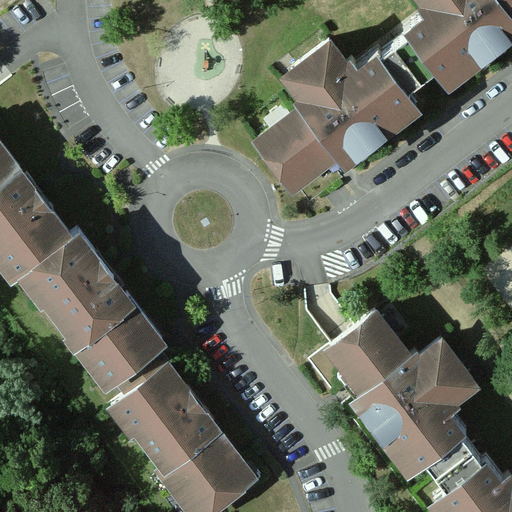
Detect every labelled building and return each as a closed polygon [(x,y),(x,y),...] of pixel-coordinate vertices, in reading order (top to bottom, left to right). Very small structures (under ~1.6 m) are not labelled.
[(511,0),(408,0),(414,8),(394,23),(399,29),(374,48),(370,43),(350,58),(343,50),(340,52),(322,30),(273,68),(291,91),(285,95),(289,101),(245,134),(286,187),(315,165),(324,176),(334,168),(329,163),(337,157),(339,160),(415,103),(405,89),(431,69),(440,82),(511,28),(511,0)] [(0,139),(0,273),(4,278),(10,273),(31,302),(35,299),(56,326),(54,328),(97,384),(154,341),(160,337),(120,284),(121,282),(95,248),(92,250),(70,221),(66,224),(54,208),(56,207),(27,169),(24,171),(0,139)] [(402,472),(419,459),(439,485),(423,498),(433,511),(511,511),(511,462),(508,465),(506,462),(498,468),(484,449),(478,453),(462,432),(468,426),(451,404),(456,400),(453,396),(475,379),(437,329),(414,346),(412,343),(406,348),(371,302),(319,340),(355,387),(347,394),(381,438),(378,441),(402,472)] [(154,341),(97,384),(107,397),(164,353),(154,341)] [(164,353),(107,397),(101,401),(124,431),(129,428),(154,461),(151,464),(188,511),(195,511),(250,469),(216,426),(218,423),(164,353)]
